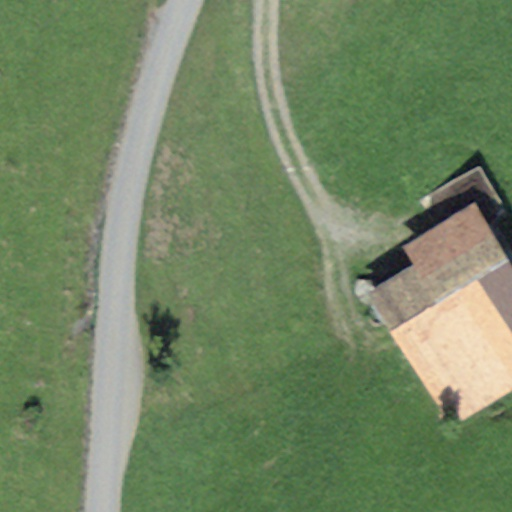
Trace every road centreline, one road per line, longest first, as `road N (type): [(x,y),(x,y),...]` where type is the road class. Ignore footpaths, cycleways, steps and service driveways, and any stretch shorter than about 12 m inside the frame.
road 1 (unclassified): [(185,0),(140,124),(115,256),(98,511)]
road 2 (track): [(335,229),(281,133),(267,73),(271,0)]
